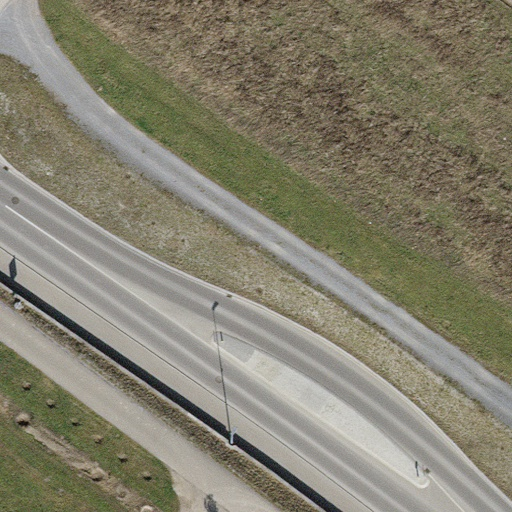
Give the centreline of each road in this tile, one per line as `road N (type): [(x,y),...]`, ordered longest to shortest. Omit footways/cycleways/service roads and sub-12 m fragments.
road 1 (track): [(0,17),(123,146),(337,281),(511,406)]
road 2 (tertiary): [(0,201),(325,404),(453,511)]
